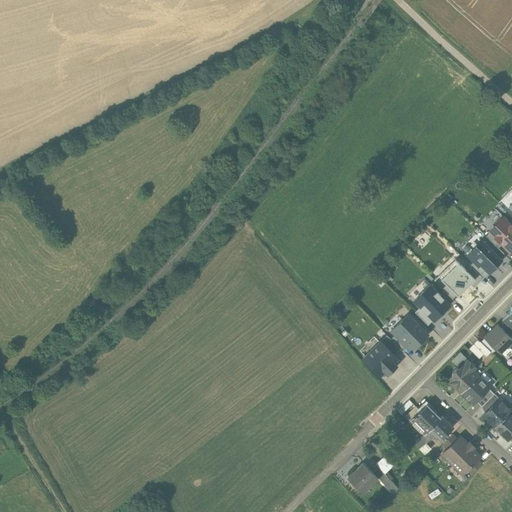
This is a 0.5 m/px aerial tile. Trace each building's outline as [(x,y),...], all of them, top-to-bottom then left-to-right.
[(502,244),(510,252),(511,250),(511,226),(504,218),(490,232),(502,244)] [(495,246),(498,249),(502,244),(490,232),(486,237),(495,246)] [(495,267),(502,261),(500,259),(491,250),(482,241),(467,255),(474,262),(478,266),(480,264),(487,271),(488,271),(493,266),(495,267)] [(495,246),(491,250),(500,259),(504,255),(498,249),(495,246)] [(470,284),(475,279),(467,271),(455,260),(444,271),(447,274),(441,280),(446,285),(456,295),(458,297),(465,289),(464,288),(469,283),(470,284)] [(471,267),(483,279),(489,273),(488,271),(487,271),(480,264),(478,266),(474,262),(470,266),(471,267)] [(475,279),(470,284),(474,288),(483,279),(471,267),(467,271),(475,279)] [(449,305),(430,285),(414,301),(420,307),(433,320),(434,320),(449,305)] [(456,295),(446,285),(442,289),(452,299),(456,295)] [(433,320),(420,307),(415,313),(427,325),(433,320)] [(428,334),(408,314),(391,331),(395,335),(406,347),(409,344),(412,347),(414,348),(428,334)] [(510,328),(511,326),(511,323),(505,316),(502,320),(510,328)] [(496,349),(500,353),(501,352),(504,356),(507,356),(511,352),(511,349),(508,346),(511,342),(511,341),(511,340),(502,331),(502,329),(501,328),(499,328),(496,325),(484,338),(496,349)] [(399,348),(391,339),(387,335),(381,342),(393,354),(399,348)] [(406,347),(395,335),(391,339),(399,348),(402,351),(406,347)] [(496,349),(484,338),(480,342),(491,352),(492,353),(496,349)] [(491,352),(480,342),(477,339),(468,348),(479,359),(483,354),(485,357),(491,352)] [(381,342),(364,359),(380,375),(385,371),(388,374),(396,365),(393,362),(397,358),(393,354),(381,342)] [(460,393),(478,375),(472,370),(474,368),(467,361),(459,369),(458,367),(455,367),(453,370),(453,373),(454,374),(448,380),(460,393)] [(489,386),(478,375),(460,393),(465,398),(466,397),(473,403),(476,400),(488,388),(489,386)] [(476,400),(481,406),(494,393),(488,388),(476,400)] [(481,406),(486,411),(499,398),(494,393),(481,406)] [(494,426),(507,414),(511,410),(507,407),(508,403),(504,399),(499,399),(499,398),(486,411),(483,415),(494,426)] [(426,404),(420,410),(411,419),(416,424),(418,422),(427,431),(431,427),(440,418),(426,404)] [(416,405),(405,416),(410,421),(411,419),(420,410),(416,405)] [(511,434),(511,418),(507,414),(494,426),(508,439),(508,438),(511,434)] [(442,415),(440,418),(431,427),(434,431),(433,433),(438,437),(439,436),(441,438),(453,426),(442,415)] [(431,427),(427,431),(414,444),(419,449),(425,442),(427,443),(433,437),(436,439),(438,437),(433,433),(434,431),(431,427)] [(442,443),(447,448),(457,438),(452,434),(442,443)] [(447,448),(442,453),(462,473),(467,468),(477,459),(480,456),(472,448),(474,446),(469,441),(467,443),(460,436),(457,438),(447,448)] [(419,449),(424,455),(431,448),(427,443),(425,442),(419,449)] [(477,459),(467,468),(472,474),(482,464),(477,459)] [(374,472),(364,463),(348,477),(362,492),(378,477),(374,472)] [(379,467),(374,472),(378,477),(382,481),(393,492),(398,488),(379,467)]
